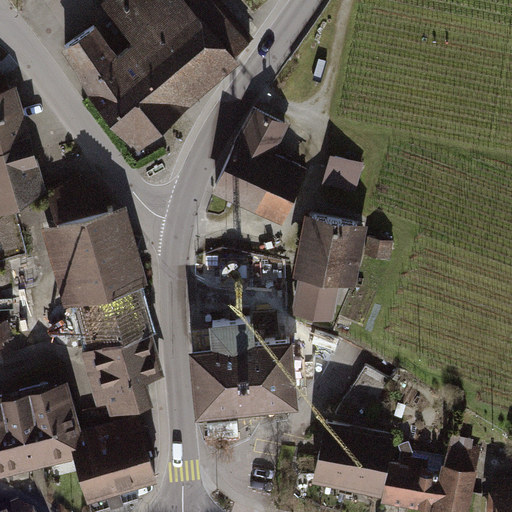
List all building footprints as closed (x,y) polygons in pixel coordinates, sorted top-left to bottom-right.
[(97,27),(69,51),(101,89),(93,95),(137,147),(237,63),(258,45),(219,0),(115,0),(112,2),(146,42),(125,59),(97,27)] [(0,203),(44,192),(18,87),(0,91),(0,203)] [(238,140),(216,187),(261,208),(285,212),(304,170),(272,156),(287,124),(256,108),(238,140)] [(363,162),(334,151),(326,179),(355,189),(363,162)] [(111,398),(114,408),(151,397),(145,378),(158,374),(132,283),(142,280),(121,207),(48,228),(70,305),(77,303),(105,400),(111,398)] [(304,269),(297,304),(330,311),(337,278),(351,280),(362,223),(310,213),(299,268),(304,269)] [(370,235),(367,252),(388,256),(391,239),(370,235)] [(216,343),(194,345),(200,408),(297,399),(291,335),(253,339),(251,316),(214,319),(216,343)] [(383,386),(389,377),(366,363),(340,404),(369,411),(386,387),(383,386)] [(426,384),(398,364),(389,377),(383,386),(386,387),(412,405),(426,384)] [(0,393),(0,471),(77,450),(83,432),(68,380),(60,382),(59,381),(51,383),(50,380),(19,388),(20,392),(4,396),(3,393),(0,393)] [(392,428),(325,415),(313,471),(380,485),(392,428)] [(142,416),(83,432),(77,450),(90,494),(159,474),(153,455),(158,454),(149,422),(144,424),(142,416)] [(433,504),(443,456),(414,450),(409,438),(399,441),(402,450),(400,459),(392,457),(384,494),(433,504)] [(433,504),(433,509),(445,511),(465,511),(474,468),(467,467),(471,446),(446,441),(443,456),(433,504)] [(511,511),(511,475),(496,473),(490,511),(511,511)]
